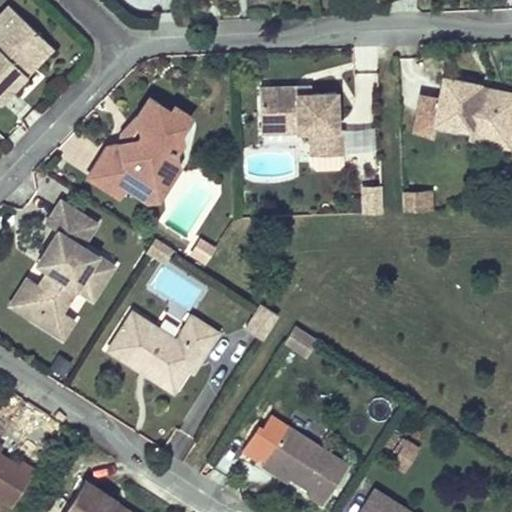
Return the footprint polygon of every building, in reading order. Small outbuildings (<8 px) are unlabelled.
[(47,41),(20,15),(0,35),(0,100),(25,74),(20,69),(47,41)] [(53,46),(47,41),(20,69),(25,74),(53,46)] [(511,128),(511,92),(479,86),(479,84),(442,76),(433,123),(468,130),(467,139),(508,147),(511,128)] [(335,91),(310,92),(296,92),(296,86),(259,86),(260,119),(296,118),(296,131),(309,130),(310,154),(342,153),(341,128),(336,128),(335,91)] [(189,115),(174,105),(170,111),(149,97),(138,114),(141,129),(146,132),(139,143),(133,140),(120,143),(107,146),(88,175),(118,194),(124,185),(128,177),(134,176),(150,187),(161,170),(178,166),(174,152),(181,141),(179,131),(189,115)] [(141,129),(138,114),(121,132),(120,143),(133,140),(139,143),(146,132),(141,129)] [(296,118),(260,119),(260,131),(296,131),(296,118)] [(178,166),(161,170),(150,187),(134,176),(128,177),(124,185),(146,198),(159,196),(178,166)] [(382,211),(381,185),(362,185),(363,212),(382,211)] [(423,211),(423,191),(402,191),(403,211),(423,211)] [(48,269),(38,283),(30,297),(44,306),(35,319),(62,337),(74,317),(61,309),(75,287),(92,297),(114,264),(82,244),(96,222),(60,199),(45,222),(57,230),(46,246),(57,254),(48,269)] [(164,262),(172,246),(154,237),(146,252),(164,262)] [(214,248),(199,238),(190,253),(205,263),(214,248)] [(57,254),(46,246),(36,262),(48,269),(57,254)] [(188,309),(201,290),(162,263),(149,283),(188,309)] [(30,297),(38,283),(27,276),(10,303),(35,319),(44,306),(30,297)] [(278,314),(262,304),(247,327),(263,337),(278,314)] [(218,332),(190,314),(175,339),(131,310),(107,349),(139,369),(142,364),(176,385),(196,353),(201,357),(218,332)] [(315,338),(294,325),(283,341),(305,355),(315,338)] [(70,362),(58,354),(51,366),(62,374),(70,362)] [(176,385),(142,364),(139,369),(173,391),(176,385)] [(348,464),(287,424),(264,460),(273,466),(289,476),(311,490),(308,494),(322,504),(348,464)] [(417,448),(405,440),(391,462),(403,470),(417,448)] [(18,464),(0,452),(0,498),(12,506),(35,470),(20,460),(18,464)] [(273,466),(264,460),(261,464),(287,481),(289,476),(273,466)] [(120,511),(112,507),(115,502),(117,500),(84,478),(62,511),(120,511)] [(411,511),(374,488),(358,511),(411,511)] [(131,511),(115,502),(112,507),(120,511),(131,511)]
